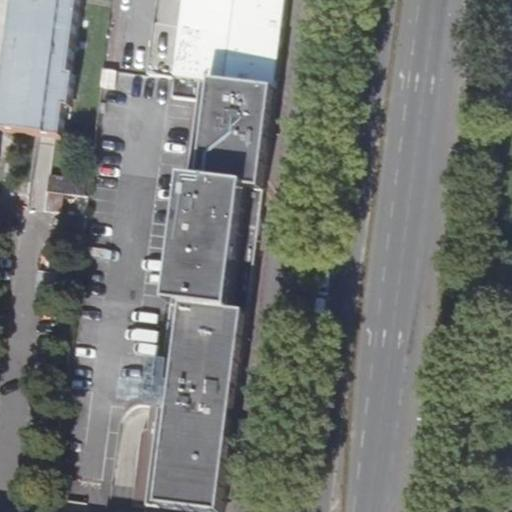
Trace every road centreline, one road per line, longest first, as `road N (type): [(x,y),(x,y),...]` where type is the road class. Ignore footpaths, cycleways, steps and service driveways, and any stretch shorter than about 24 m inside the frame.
road 1 (residential): [(308,0),(242,511)]
road 2 (secondary): [(370,511),(431,0)]
road 3 (secondary): [(379,0),(319,511)]
